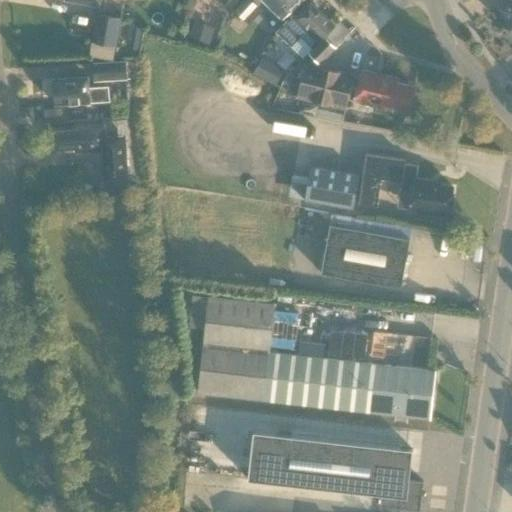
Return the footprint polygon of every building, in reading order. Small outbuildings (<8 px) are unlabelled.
[(235,10),(244,0),(229,0),(223,7),(235,10)] [(244,0),(235,10),(244,19),(253,10),(257,6),(251,0),(244,0)] [(275,31),(284,21),(283,20),(302,0),(251,0),(257,6),(253,10),(275,31)] [(511,29),(511,27),(511,0),(500,8),(508,22),(507,23),(511,29)] [(309,51),(321,62),(336,46),(326,36),(335,27),(311,3),(296,19),(293,16),(277,33),(303,57),(309,51)] [(120,19),(97,15),(92,42),(116,46),(120,19)] [(209,45),(215,27),(194,20),(188,39),(209,45)] [(134,24),(129,42),(143,45),(147,27),(134,24)] [(93,62),(95,82),(128,79),(126,60),(93,62)] [(254,76),(275,87),(283,72),(263,61),(254,76)] [(354,101),(357,89),(352,88),(355,75),(306,63),(298,96),(347,108),(349,99),(354,101)] [(392,105),(409,109),(414,87),(397,83),(398,79),(362,70),(357,89),(354,101),(391,109),(392,105)] [(109,87),(89,88),(88,77),(53,80),(55,105),(110,102),(109,87)] [(74,153),(102,151),(104,180),(128,179),(124,137),(104,138),(104,125),(77,126),(78,131),(56,132),(57,150),(74,149),(74,153)] [(377,207),(381,179),(402,182),(401,189),(413,191),(411,208),(450,213),(454,187),(428,184),(428,181),(415,180),(417,165),(405,164),(406,159),(366,153),(359,204),(377,207)] [(305,200),(354,208),(359,175),(311,167),(305,200)] [(288,197),(304,199),(309,177),(292,174),(288,197)] [(411,239),(330,224),(321,274),(402,288),(411,239)] [(430,419),(435,371),(268,352),(274,304),(193,295),(190,326),(206,328),(199,393),(430,419)] [(421,499),(423,481),(408,480),(412,449),(253,432),(248,479),(381,494),(380,507),(420,511),(421,499)]
